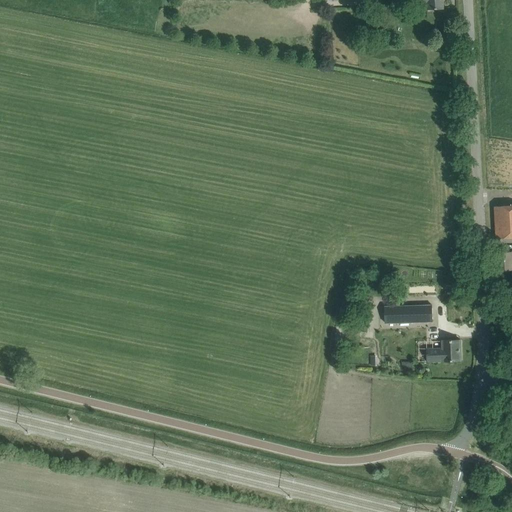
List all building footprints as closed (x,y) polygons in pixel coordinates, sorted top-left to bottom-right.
[(412,0),(413,11),(417,11),(417,6),(424,5),(424,10),(442,9),(441,0),(412,0)] [(511,205),(505,206),(495,206),(497,238),(511,237),(511,205)] [(498,271),(511,269),(511,251),(497,252),(498,271)] [(432,305),(385,307),(385,323),(433,322),(432,305)] [(356,315),(353,331),(367,333),(370,317),(356,315)] [(434,345),(427,346),(427,362),(443,361),(451,361),(461,361),(460,340),(443,340),(443,348),(434,349),(434,345)]
